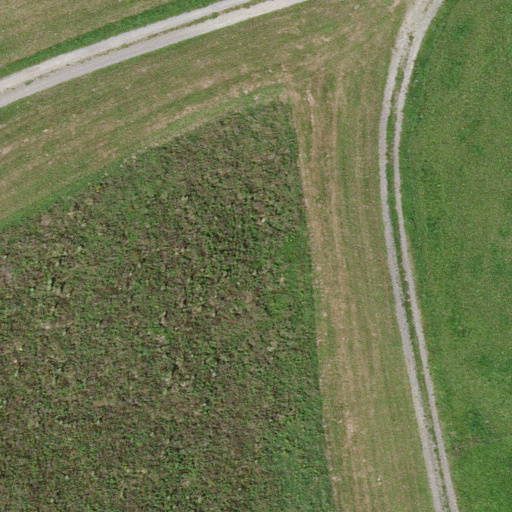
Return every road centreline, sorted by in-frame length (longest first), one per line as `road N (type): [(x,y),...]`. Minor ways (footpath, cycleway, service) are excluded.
road 1 (track): [(454,511),(402,252),(396,144),(417,49),(446,0)]
road 2 (track): [(304,0),(0,109)]
